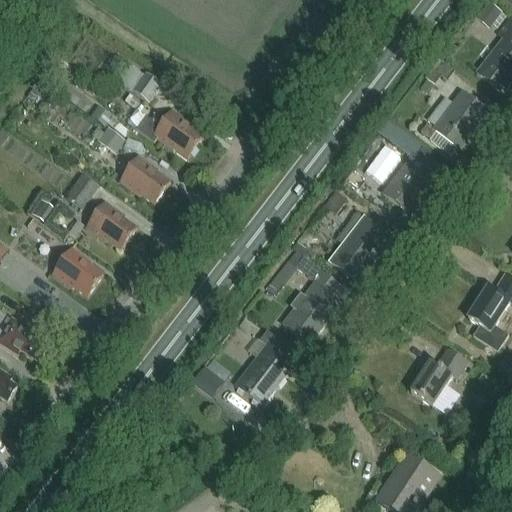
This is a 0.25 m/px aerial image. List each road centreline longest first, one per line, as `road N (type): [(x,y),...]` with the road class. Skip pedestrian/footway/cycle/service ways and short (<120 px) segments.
road 1 (trunk): [(49,511),(446,0)]
road 2 (residential): [(0,490),(369,0)]
road 3 (unclassified): [(193,511),(267,450),(511,136)]
